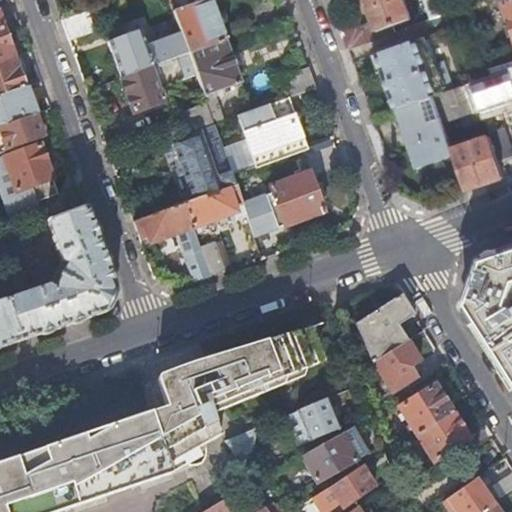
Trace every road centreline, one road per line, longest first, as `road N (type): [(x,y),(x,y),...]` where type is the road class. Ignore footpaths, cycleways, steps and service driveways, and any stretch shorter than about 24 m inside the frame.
road 1 (residential): [(151,330),(30,0)]
road 2 (residential): [(303,0),(379,220),(398,246)]
road 3 (residential): [(151,330),(398,246)]
road 4 (residential): [(511,421),(398,246)]
road 5 (residential): [(0,382),(151,330)]
